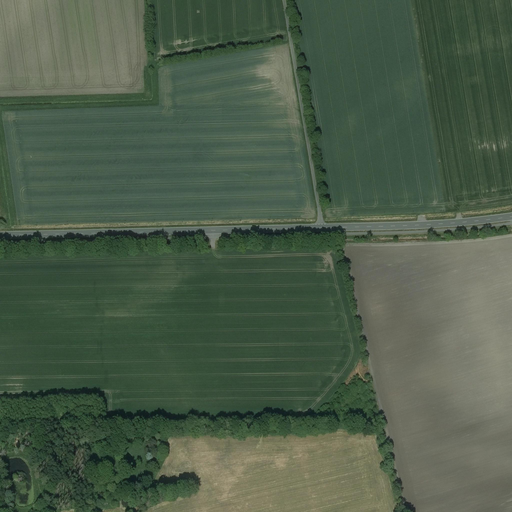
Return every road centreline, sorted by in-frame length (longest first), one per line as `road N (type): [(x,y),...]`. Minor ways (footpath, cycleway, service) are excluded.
road 1 (secondary): [(0,236),(320,228)]
road 2 (unclassified): [(320,228),(283,0)]
road 3 (secondary): [(320,228),(511,216)]
